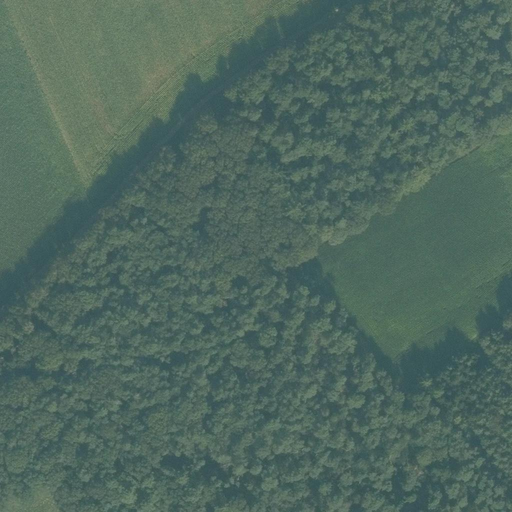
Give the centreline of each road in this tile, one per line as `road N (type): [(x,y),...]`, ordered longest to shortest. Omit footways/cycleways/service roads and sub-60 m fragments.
road 1 (track): [(359,0),(214,93),(0,322)]
road 2 (track): [(320,445),(143,166)]
road 3 (track): [(478,511),(445,461),(394,414)]
